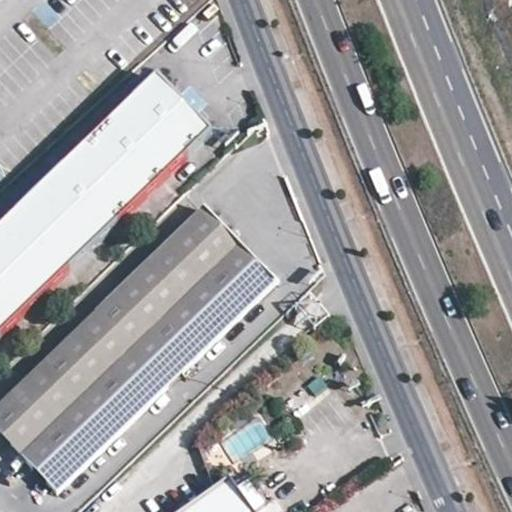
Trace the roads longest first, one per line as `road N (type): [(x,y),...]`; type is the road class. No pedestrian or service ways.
road 1 (tertiary): [(457,511),(245,0)]
road 2 (trunk): [(319,0),(511,457)]
road 3 (unknown): [(362,289),(133,511)]
road 4 (trunk): [(511,270),(403,0)]
